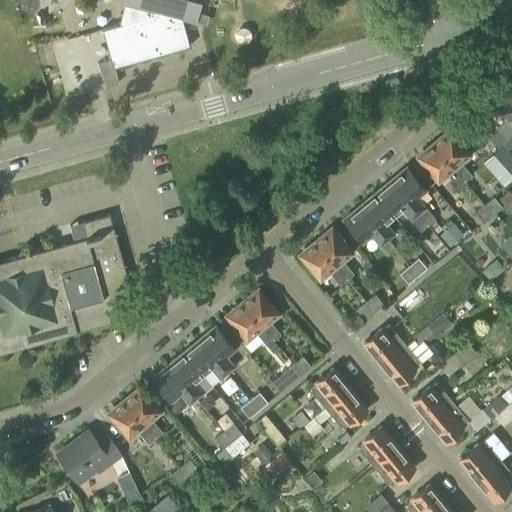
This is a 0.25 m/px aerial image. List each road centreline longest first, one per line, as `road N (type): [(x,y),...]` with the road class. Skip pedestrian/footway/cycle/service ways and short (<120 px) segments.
road 1 (residential): [(0,163),(435,41)]
road 2 (residential): [(477,511),(257,252)]
road 3 (residential): [(0,429),(82,396),(257,252)]
road 4 (residential): [(257,252),(423,114),(435,41)]
